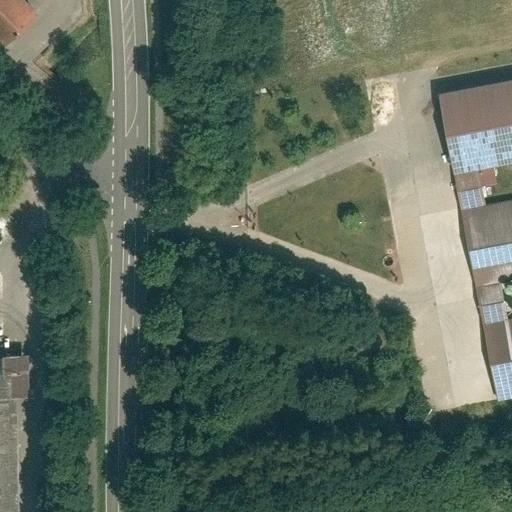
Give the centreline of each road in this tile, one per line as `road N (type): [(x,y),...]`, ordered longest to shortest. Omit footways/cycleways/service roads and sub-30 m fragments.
road 1 (secondary): [(137,188),(130,511)]
road 2 (secondary): [(135,0),(137,188)]
road 3 (residential): [(137,188),(63,158),(0,103)]
